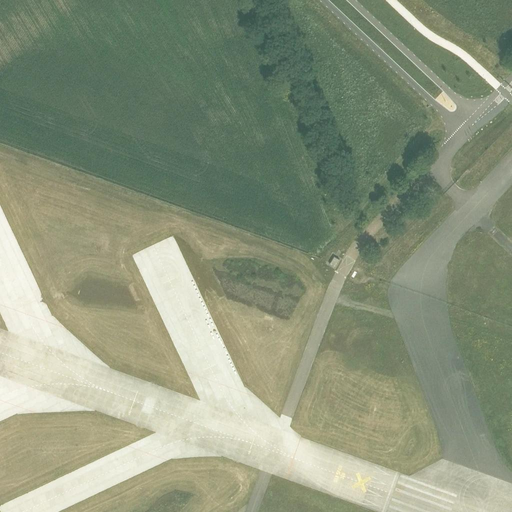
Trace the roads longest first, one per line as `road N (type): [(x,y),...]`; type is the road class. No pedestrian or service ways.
road 1 (unclassified): [(328,0),(471,125)]
road 2 (unclassified): [(490,107),(360,0)]
